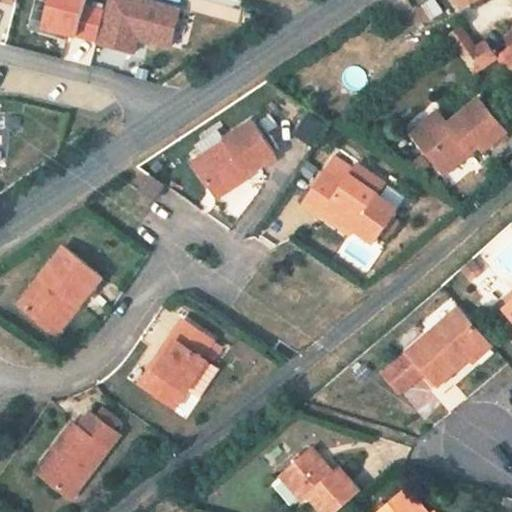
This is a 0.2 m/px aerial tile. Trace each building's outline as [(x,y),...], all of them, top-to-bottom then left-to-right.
[(98,40),(108,2),(101,0),(50,0),(44,26),(98,40)] [(181,9),(146,0),(108,0),(108,2),(98,40),(97,43),(134,52),(138,38),(171,46),(181,9)] [(451,36),(455,40),(477,73),(497,59),(499,58),(488,42),(478,49),(463,28),(451,36)] [(497,59),(508,76),(511,72),(511,48),(499,58),(497,59)] [(498,122),(485,105),(480,98),(472,105),(451,122),(449,123),(448,122),(439,111),(425,122),(429,128),(417,138),(446,173),(461,161),(457,157),(477,142),(481,146),(485,150),(507,133),(498,122)] [(308,111),(294,135),(316,147),(329,123),(308,111)] [(264,135),(254,120),(248,124),(225,139),(219,130),(195,145),(202,157),(194,162),(214,192),(247,172),(249,174),(264,164),(278,156),(264,135)] [(412,132),(417,138),(429,128),(425,122),(412,132)] [(457,157),(461,161),(481,146),(477,142),(457,157)] [(361,161),(354,170),(377,186),(383,177),(361,161)] [(323,175),(342,188),(345,184),(326,171),(323,175)] [(247,172),(214,192),(217,197),(250,177),(249,174),(247,172)] [(165,185),(151,175),(141,190),(154,200),(165,185)] [(399,208),(350,176),(345,184),(342,188),(323,175),(304,205),(323,217),(328,210),(355,228),(376,242),(399,208)] [(328,210),(323,217),(350,235),(355,228),(328,210)] [(19,304),(47,327),(72,299),(80,306),(104,277),(66,245),(19,304)] [(463,270),(473,281),(483,271),(474,261),(463,270)] [(72,299),(47,327),(56,335),(80,306),(72,299)] [(488,339),(461,308),(408,354),(424,373),(435,386),(469,356),(488,339)] [(157,371),(145,387),(176,408),(188,390),(200,399),(221,370),(203,357),(205,354),(214,340),(185,321),(173,337),(178,340),(168,355),(163,352),(152,367),(157,371)] [(173,337),(163,352),(168,355),(178,340),(173,337)] [(473,360),(492,344),(488,339),(469,356),(473,360)] [(214,340),(205,354),(214,360),(223,347),(214,340)] [(384,373),(400,393),(424,373),(408,354),(384,373)] [(141,384),(145,387),(157,371),(152,367),(141,384)] [(404,430),(422,421),(410,397),(392,405),(404,430)] [(74,500),(122,435),(93,413),(82,428),(76,424),(56,451),(61,454),(44,478),(74,500)] [(310,495),(324,511),(338,511),(362,492),(340,468),(334,473),(314,449),(282,476),(304,501),(310,495)] [(61,454),(56,451),(39,474),(44,478),(61,454)] [(383,511),(423,511),(406,492),(383,511)]
